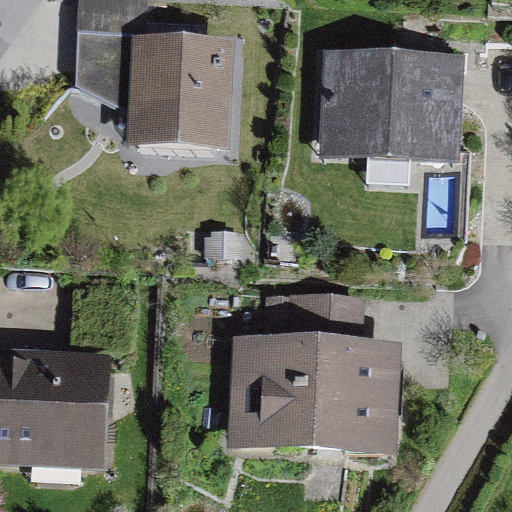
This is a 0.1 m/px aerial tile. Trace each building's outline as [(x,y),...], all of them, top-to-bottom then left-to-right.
[(83,38),(82,71),(143,73),(140,145),(219,149),(224,54),(144,50),(145,41),(83,38)] [(329,59),(326,149),(371,151),(370,185),(409,187),(411,152),(456,154),(459,64),(329,59)] [(73,293),(71,353),(131,355),(133,295),(73,293)] [(250,354),(247,423),(237,423),(237,445),(387,452),(391,361),(349,359),(350,337),(358,337),(359,307),(299,304),(297,334),(321,336),(320,358),(250,354)] [(0,369),(0,455),(93,461),(98,375),(0,369)]
